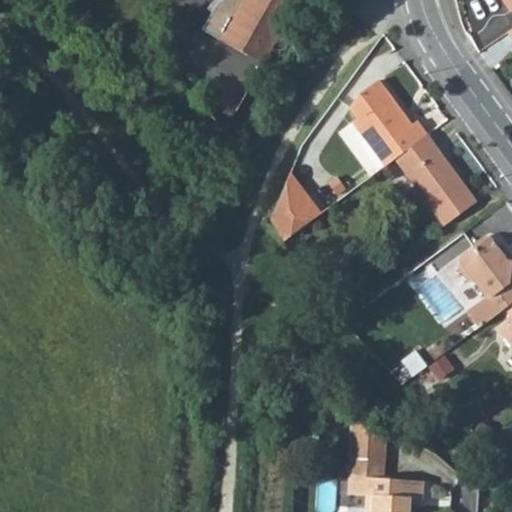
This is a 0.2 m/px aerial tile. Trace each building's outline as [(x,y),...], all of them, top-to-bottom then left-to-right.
[(203,31),(263,65),(299,0),(223,0),(222,1),(214,11),(203,31)] [(511,10),(511,0),(501,0),(510,12),(511,10)] [(350,120),(382,166),(392,158),(426,133),(415,119),(409,124),(377,78),(360,92),(349,107),(356,117),(350,120)] [(438,150),(426,133),(392,158),(443,225),(477,200),(456,172),(452,175),(435,152),(438,150)] [(288,178),(304,188),(291,170),(288,178)] [(271,215),(282,239),(315,215),(302,198),(308,193),(304,188),(288,178),(271,215)] [(511,302),(511,261),(510,261),(502,252),(492,240),(485,239),(475,246),(473,253),(461,261),(463,263),(461,270),(470,284),(477,285),(486,296),(467,309),(480,326),(503,309),(506,307),(511,302)] [(510,261),(511,261),(511,257),(505,249),(502,252),(510,261)] [(511,321),(499,331),(511,347),(511,321)] [(385,460),(347,459),(347,492),(364,492),(363,506),(367,509),(371,511),(410,511),(410,506),(405,503),(405,495),(410,495),(423,495),(423,480),(384,479),(385,460)]
